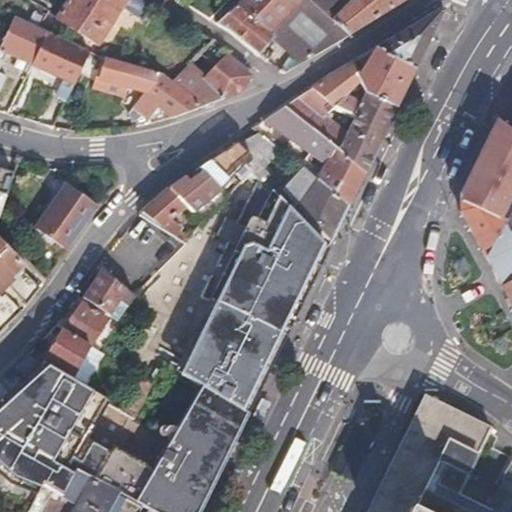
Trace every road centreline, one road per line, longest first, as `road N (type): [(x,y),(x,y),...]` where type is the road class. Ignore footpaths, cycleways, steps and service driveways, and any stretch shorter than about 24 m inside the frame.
road 1 (primary): [(370,276),(438,119),(507,0)]
road 2 (residential): [(136,191),(0,360)]
road 3 (primary): [(257,511),(336,344)]
road 4 (residential): [(431,0),(280,96)]
road 5 (residential): [(280,96),(261,71),(160,0)]
road 6 (residential): [(130,149),(75,151),(0,135)]
road 7 (residential): [(237,115),(197,154),(136,191)]
